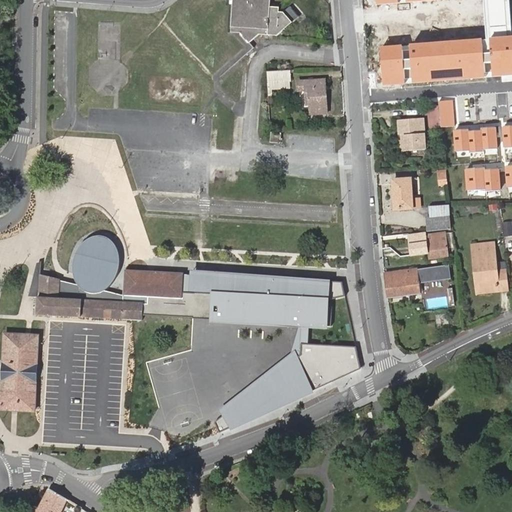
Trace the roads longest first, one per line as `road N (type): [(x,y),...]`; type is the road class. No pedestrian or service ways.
road 1 (residential): [(388,376),(367,259),(349,0)]
road 2 (residential): [(388,376),(280,424),(101,484),(89,497)]
road 3 (unknown): [(65,0),(76,119),(163,133),(211,158)]
road 4 (unknown): [(259,158),(250,136),(260,54),(352,51)]
road 5 (residential): [(8,164),(26,121),(27,0)]
road 6 (residential): [(511,319),(388,376)]
